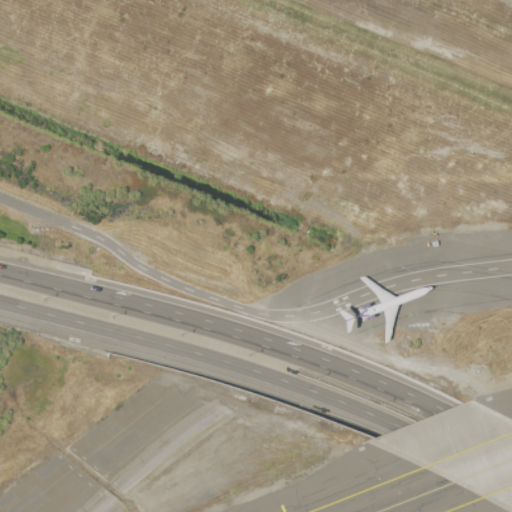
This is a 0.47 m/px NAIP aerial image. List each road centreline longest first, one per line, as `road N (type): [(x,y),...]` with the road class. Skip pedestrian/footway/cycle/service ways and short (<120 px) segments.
road 1 (secondary): [(0,304),(253,373),(511,484)]
road 2 (secondary): [(511,453),(299,357)]
road 3 (secondary): [(299,357),(112,302)]
